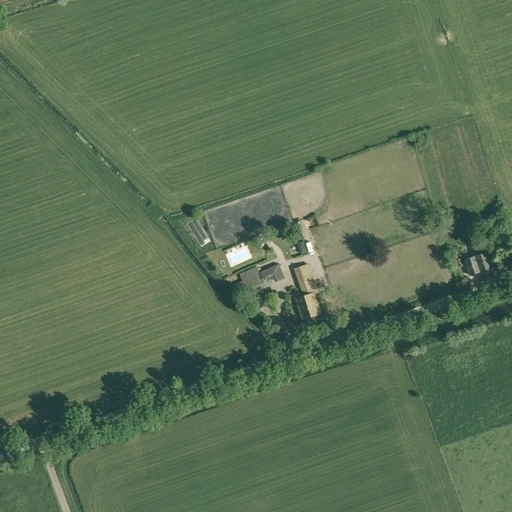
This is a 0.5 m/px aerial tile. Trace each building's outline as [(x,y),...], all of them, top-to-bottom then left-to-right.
[(327,198),(328,195),(327,192),(326,188),(325,185),(323,183),(320,181),(317,179),(313,178),(311,178),(308,179),(305,180),(302,181),(300,183),(298,185),(296,188),(295,192),(295,195),(295,198),(296,202),(298,205),(300,207),(302,209),(305,210),(309,211),(311,212),(313,211),(317,210),(319,209),(323,207),(324,205),(326,202),(327,198)] [(314,232),(306,234),(310,250),(318,248),(314,232)] [(467,237),(470,248),(478,245),(474,235),(467,237)] [(257,256),(261,264),(273,259),(269,250),(257,256)] [(465,259),(470,275),(493,268),(487,252),(465,259)] [(249,253),(234,257),(237,264),(251,259),(249,253)] [(295,269),(304,296),(297,298),(303,318),(320,313),(314,294),(319,292),(310,264),(295,269)] [(260,273),(264,281),(275,276),(278,281),(285,278),(279,265),(260,273)] [(238,284),(243,296),(266,286),(264,281),(260,273),(257,267),(240,275),(243,281),(238,284)]
